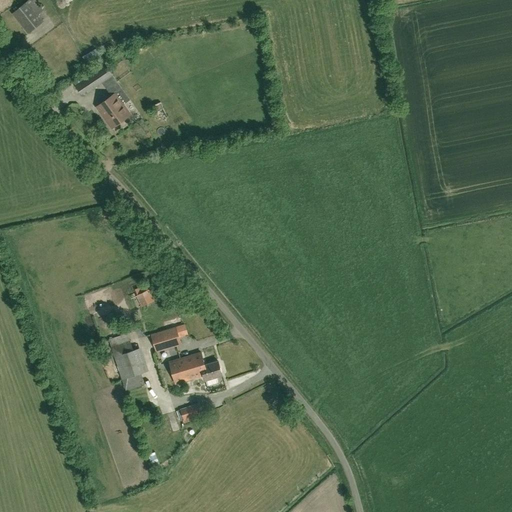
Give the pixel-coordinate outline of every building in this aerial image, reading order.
[(43,21),(38,15),(44,11),(35,0),(28,0),(27,1),(28,2),(13,14),(28,33),(43,21)] [(83,96),(113,76),(106,66),(76,86),(83,96)] [(112,128),(131,114),(115,93),(96,107),(112,128)] [(133,100),(128,103),(138,120),(144,116),(133,100)] [(163,123),(169,120),(162,103),(155,106),(159,117),(160,116),(163,123)] [(149,289),(136,296),(142,307),(154,301),(149,289)] [(110,290),(86,298),(90,310),(92,310),(102,307),(102,309),(115,305),(110,290)] [(179,338),(188,335),(185,325),(151,334),(156,351),(181,344),(179,338)] [(108,339),(112,346),(111,347),(125,391),(145,384),(142,373),(149,371),(141,347),(134,349),(131,340),(130,340),(128,333),(108,339)] [(205,366),(205,365),(201,353),(170,362),(176,384),(204,375),(201,367),(205,366)] [(204,375),(205,380),(223,375),(218,361),(205,365),(205,366),(201,367),(204,375)] [(183,417),(201,411),(199,405),(181,411),(183,417)]
